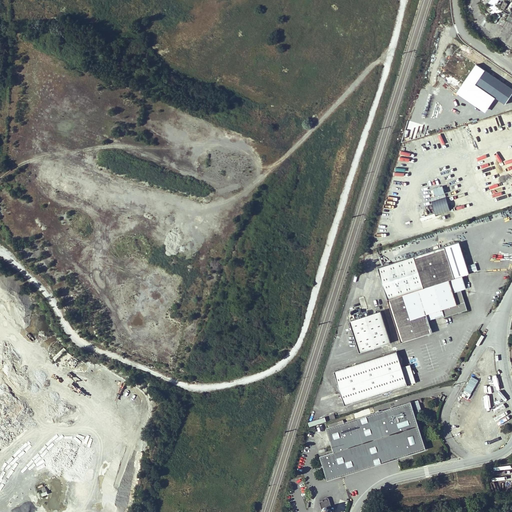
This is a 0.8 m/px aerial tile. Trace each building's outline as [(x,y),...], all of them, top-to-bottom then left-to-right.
[(494,9),(496,6),(487,0),(487,1),(485,0),(481,0),(481,1),(485,3),(485,4),(494,9)] [(498,10),(501,13),(508,4),(504,1),(498,10)] [(511,94),(511,88),(484,70),(474,84),(500,101),(499,102),(504,106),(511,94)] [(424,286),(468,272),(460,242),(414,257),(424,286)] [(424,288),(388,300),(402,342),(431,332),(428,320),(444,315),(445,317),(467,310),(461,290),(466,288),(462,276),(469,274),(468,272),(424,286),(424,288)] [(349,321),(358,353),(390,345),(381,313),(349,321)] [(397,354),(335,375),(346,408),(417,384),(410,366),(402,369),(397,354)] [(324,470),(328,480),(342,476),(396,459),(412,453),(426,449),(411,402),(327,428),(334,452),(320,456),(322,464),(324,470)] [(325,417),(309,422),(310,427),(313,426),(325,422),(326,422),(325,417)] [(327,497),(322,499),(323,500),(319,502),(321,509),(323,508),(324,510),(323,511),(322,511),(329,511),(330,511),(329,510),(328,509),(327,509),(327,507),(331,506),(329,498),(327,497)]
